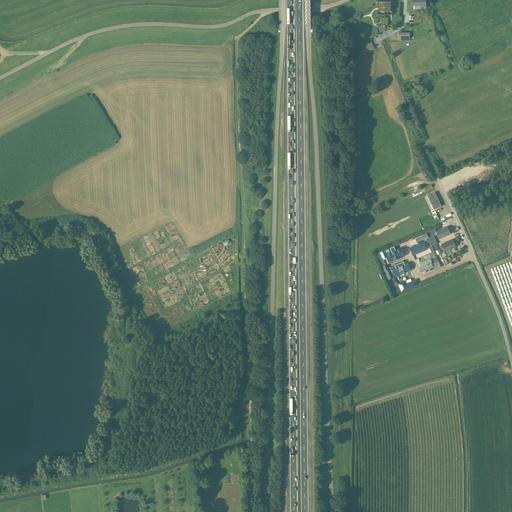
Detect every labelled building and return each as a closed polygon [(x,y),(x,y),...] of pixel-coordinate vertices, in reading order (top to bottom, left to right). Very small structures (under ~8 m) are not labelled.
[(434,191),(427,195),(434,209),(441,205),(434,191)] [(426,232),(427,232),(429,237),(437,234),(439,238),(450,234),(447,227),(436,232),(435,228),(431,230),(426,232)] [(426,239),(430,248),(432,247),(429,238),(429,237),(427,232),(426,232),(415,238),(417,242),(426,239)] [(453,240),(442,245),(444,251),(456,246),(453,240)] [(424,243),(410,248),(414,256),(427,251),(424,243)] [(433,257),(435,261),(438,260),(435,252),(433,249),(432,247),(430,248),(432,253),(430,254),(432,258),(433,257)] [(401,249),(386,255),(389,264),(404,258),(401,249)] [(388,263),(386,258),(385,259),(382,251),(375,254),(380,267),(388,263)] [(511,260),(491,269),(511,327),(511,260)] [(395,269),(391,271),(395,279),(411,272),(408,264),(404,265),(403,263),(394,267),(395,269)] [(425,267),(418,269),(420,273),(433,268),(431,264),(428,265),(427,263),(424,264),(425,267)] [(392,280),(387,282),(391,291),(393,296),(398,293),(398,292),(400,291),(396,281),(395,279),(392,280)] [(405,281),(397,284),(401,293),(417,287),(415,281),(406,284),(405,281)]
